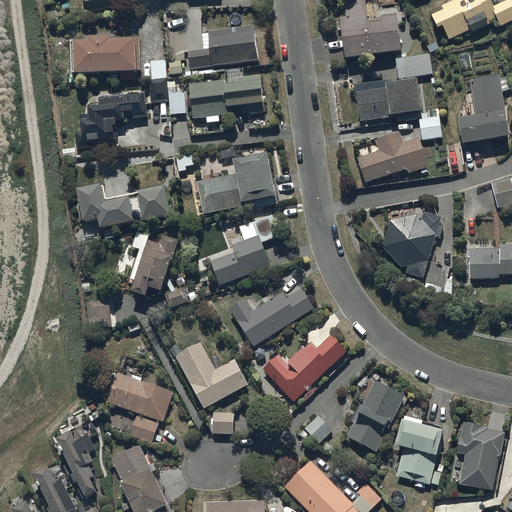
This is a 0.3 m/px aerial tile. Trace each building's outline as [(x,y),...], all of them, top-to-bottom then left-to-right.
[(100,0),(84,3),(86,14),(122,8),(120,0),(100,0)] [(369,0),(347,0),(349,15),(343,16),(348,56),(404,49),(400,12),(384,13),(385,19),(372,21),(369,0)] [(511,0),(506,0),(495,5),(492,0),(451,0),(443,4),(445,8),(434,13),(440,26),(446,24),(452,38),(473,29),(473,31),(493,22),(492,19),(498,16),(502,25),(511,21),(511,0)] [(189,56),(191,74),(258,66),(254,31),(202,36),(204,54),(189,56)] [(74,50),(75,83),(118,82),(118,84),(137,84),(136,49),(140,49),(140,42),(110,42),(110,46),(88,47),(88,50),(74,50)] [(432,54),(398,57),(400,79),(389,80),(390,87),(358,90),(361,120),(396,117),(395,112),(425,109),(422,75),(434,74),(432,54)] [(149,84),(151,107),(169,105),(170,119),(187,117),(184,94),(176,95),(175,87),(168,87),(165,65),(151,67),(153,84),(149,84)] [(181,66),(169,67),(170,79),(182,79),(181,66)] [(503,75),(472,79),(472,84),(466,84),(467,92),(474,91),(477,113),(462,115),(465,141),(511,135),(511,129),(509,107),(506,108),(503,75)] [(191,87),(193,123),(207,122),(207,128),(220,127),(220,121),(230,121),(230,116),(247,116),(247,118),(264,117),(262,78),(244,79),(244,87),(226,88),(226,85),(191,87)] [(101,111),(89,112),(89,126),(82,126),(82,133),(75,133),(76,149),(119,146),(118,138),(114,139),(113,131),(116,131),(116,125),(125,125),(124,118),(147,116),(146,95),(124,96),(124,98),(104,99),(104,105),(100,105),(101,111)] [(442,116),(421,118),(423,139),(444,137),(442,116)] [(402,131),(378,139),(381,150),(360,156),(368,181),(408,169),(409,173),(421,169),(422,173),(429,171),(428,167),(430,166),(421,137),(406,142),(402,131)] [(198,181),(205,214),(248,205),(247,201),(253,200),(255,208),(278,203),(277,195),(279,194),(270,150),(236,157),(239,172),(198,181)] [(177,156),(179,171),(188,170),(187,166),(196,165),(194,153),(177,156)] [(511,176),(493,181),(500,207),(511,204),(511,176)] [(101,215),(103,226),(146,217),(147,220),(173,215),(167,184),(139,189),(140,193),(108,199),(105,181),(80,186),(86,218),(101,215)] [(404,266),(409,264),(407,272),(426,276),(425,281),(446,286),(451,266),(430,262),(436,235),(441,236),(444,225),(441,224),(443,215),(425,211),(424,218),(419,213),(392,219),(384,246),(404,266)] [(241,226),(244,235),(232,239),(235,246),(210,255),(215,268),(221,284),(273,265),(264,242),(282,236),(274,214),(241,226)] [(165,288),(180,239),(165,234),(162,243),(150,239),(147,247),(143,246),(134,276),(138,278),(135,289),(150,293),(152,285),(165,288)] [(501,247),(471,247),(471,278),(500,277),(500,273),(511,273),(511,241),(501,242),(501,247)] [(183,287),(168,293),(173,306),(188,300),(183,287)] [(232,306),(255,344),(316,307),(304,287),(289,297),(285,291),(254,309),(247,297),(232,306)] [(110,299),(86,302),(89,328),(113,325),(110,299)] [(279,353),(264,368),(296,401),(349,350),(333,334),(319,347),(313,341),(290,364),(279,353)] [(203,341),(181,352),(198,383),(195,384),(207,407),(251,384),(237,358),(218,368),(203,341)] [(119,370),(108,401),(166,421),(176,390),(119,370)] [(410,394),(377,378),(348,436),(380,453),(410,394)] [(236,412),(214,412),(214,433),(236,433),(236,412)] [(335,428),(319,413),(306,429),(321,443),(335,428)] [(427,419),(408,414),(407,417),(405,417),(399,442),(407,444),(399,475),(431,484),(431,482),(439,484),(443,472),(435,470),(447,427),(426,422),(427,419)] [(138,416),(132,435),(153,442),(160,423),(138,416)] [(489,425),(465,421),(459,452),(466,454),(461,483),(494,490),(506,431),(488,427),(489,425)] [(74,432),(58,440),(76,475),(71,477),(83,500),(99,492),(93,480),(97,479),(90,466),(95,463),(91,454),(96,451),(88,436),(78,441),(74,432)] [(142,445),(113,458),(125,484),(123,484),(135,511),(173,511),(170,503),(154,466),(152,467),(142,445)] [(354,502),(313,459),(286,486),(312,511),(368,511),(383,498),(368,483),(359,491),(361,494),(354,502)] [(49,511),(99,511),(97,507),(87,511),(74,511),(79,510),(65,481),(58,485),(50,468),(35,476),(52,509),(49,511)] [(36,511),(30,498),(14,506),(16,511),(36,511)] [(267,511),(267,500),(209,502),(208,511),(267,511)]
